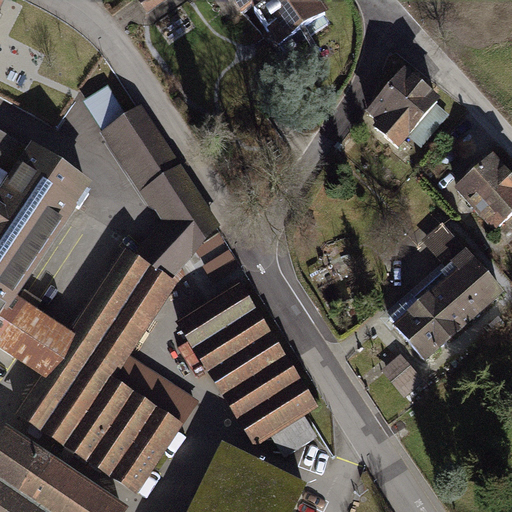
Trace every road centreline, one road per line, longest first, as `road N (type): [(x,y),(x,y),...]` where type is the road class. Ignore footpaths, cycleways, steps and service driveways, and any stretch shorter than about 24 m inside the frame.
road 1 (residential): [(250,251),(136,72),(106,35),(54,0)]
road 2 (residential): [(414,511),(250,251)]
road 3 (residential): [(389,15),(365,84),(250,251)]
road 4 (residential): [(389,15),(511,142)]
